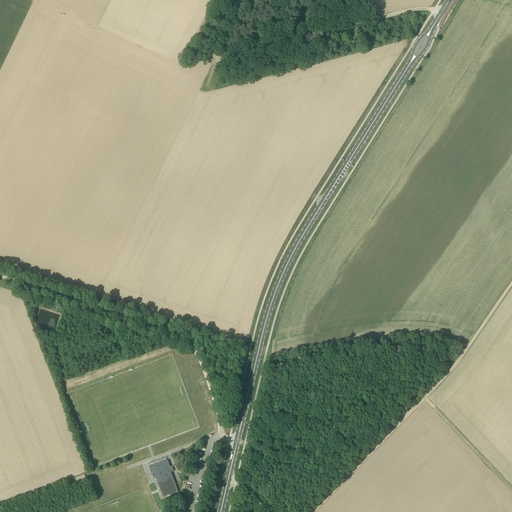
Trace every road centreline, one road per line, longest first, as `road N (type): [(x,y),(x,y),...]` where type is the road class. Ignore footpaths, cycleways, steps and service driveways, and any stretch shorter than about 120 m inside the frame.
road 1 (primary): [(406,69),(284,271),(237,442)]
road 2 (track): [(237,442),(222,438),(203,367),(178,336),(0,275)]
road 3 (track): [(312,511),(439,383),(511,283)]
road 4 (track): [(214,0),(199,33),(219,59),(416,9),(441,14)]
road 5 (track): [(424,397),(511,489)]
